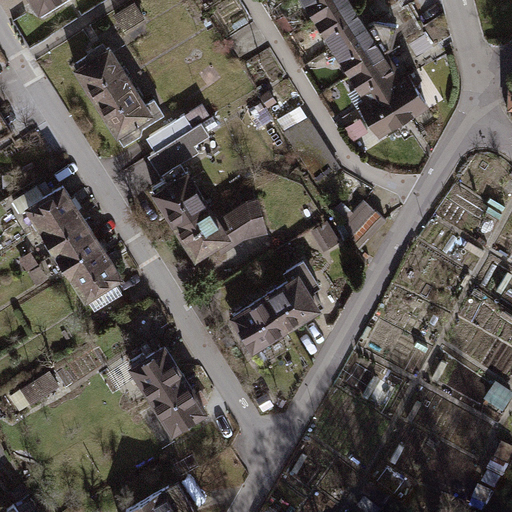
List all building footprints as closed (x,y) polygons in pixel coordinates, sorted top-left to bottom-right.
[(34,0),(42,14),(68,0),(34,0)] [(134,0),(114,12),(127,33),(147,20),(134,0)] [(354,0),(302,0),(365,101),(403,77),(354,0)] [(119,39),(78,63),(122,138),(163,115),(140,74),(119,39)] [(360,104),(380,136),(430,105),(410,73),(403,77),(365,101),(360,104)] [(270,90),(262,95),(269,107),(277,101),(270,90)] [(203,102),(148,137),(156,150),(202,121),(208,131),(218,125),(203,102)] [(297,148),(320,133),(310,116),(286,130),(297,148)] [(202,121),(156,150),(149,155),(161,175),(199,151),(194,144),(210,134),(208,131),(202,121)] [(320,133),(297,148),(318,182),(341,168),(320,133)] [(196,167),(158,192),(204,264),(268,223),(255,202),(229,218),(196,167)] [(73,182),(36,202),(90,301),(127,281),(73,182)] [(381,215),(365,199),(359,205),(350,196),(337,209),(347,219),(342,224),(358,239),(381,215)] [(328,220),(312,229),(324,249),(340,240),(328,220)] [(300,271),(266,292),(289,328),(323,307),(300,271)] [(266,292),(231,314),(253,350),(289,328),(266,292)] [(167,337),(131,360),(179,433),(214,410),(167,337)] [(24,407),(60,382),(51,368),(14,393),(24,407)] [(178,511),(166,489),(124,511),(178,511)]
